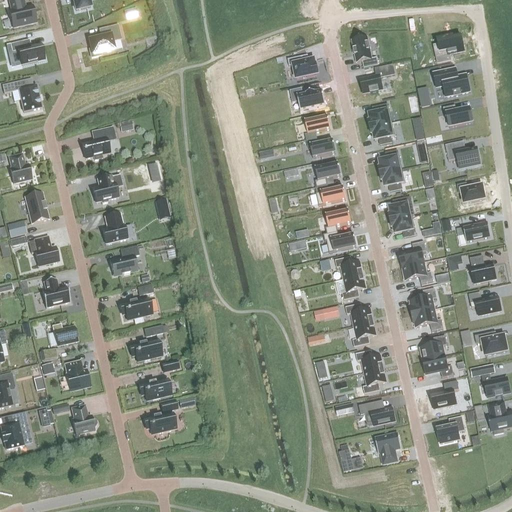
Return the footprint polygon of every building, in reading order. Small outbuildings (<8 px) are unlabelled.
[(22,0),(10,0),(9,0),(12,12),(9,13),(13,30),(36,24),(32,7),(25,9),(22,0)] [(73,0),(77,14),(92,11),(88,0),(73,0)] [(136,10),(124,12),(126,21),(138,18),(136,10)] [(102,57),(101,55),(115,52),(113,43),(121,41),(118,27),(100,31),(102,39),(90,42),(92,51),(90,51),(92,59),(102,57)] [(438,46),(434,47),(438,65),(452,62),(450,56),(465,53),(462,38),(454,39),(453,35),(437,39),(438,46)] [(367,39),(351,43),(356,65),(362,63),(363,70),(378,67),(376,59),(371,61),(367,39)] [(29,42),(11,46),(12,53),(18,52),(21,67),(44,61),(40,46),(30,48),(29,42)] [(308,57),(287,61),(289,68),(293,67),(296,81),(318,76),(316,66),(315,67),(314,61),(309,63),(308,57)] [(447,71),(433,74),(436,90),(443,88),(445,99),(470,94),(466,77),(448,80),(447,71)] [(239,98),(281,87),(278,75),(236,86),(239,98)] [(378,93),(378,92),(382,91),(380,77),(360,82),(363,95),(370,93),(371,95),(378,93)] [(5,96),(19,92),(24,114),(42,110),(37,87),(23,91),(22,83),(3,87),(5,96)] [(302,89),(290,92),(293,105),(299,103),(301,113),(326,107),(323,93),(315,94),(307,95),(307,96),(304,97),(302,89)] [(370,122),(369,123),(370,129),(392,124),(389,111),(385,112),(384,106),(372,109),(373,115),(369,116),(370,122)] [(446,116),(449,130),(473,125),(470,110),(456,113),(455,107),(443,110),(444,116),(446,116)] [(307,134),(305,135),(306,142),(317,139),(315,133),(330,130),(327,117),(305,122),(307,134)] [(121,134),(133,132),(131,122),(119,125),(121,134)] [(392,124),(370,129),(372,135),(373,135),(375,142),(379,141),(380,146),(392,144),(391,138),(395,137),(392,124)] [(116,141),(113,130),(93,134),(95,143),(83,145),(86,161),(95,159),(95,162),(103,160),(103,157),(111,155),(108,143),(116,141)] [(317,139),(306,142),(308,149),(310,148),(313,160),(336,155),(333,142),(318,146),(317,139)] [(464,143),(446,147),(449,163),(458,161),(460,170),(481,165),(478,151),(470,153),(469,150),(466,151),(464,143)] [(381,169),(379,169),(380,175),(402,171),(399,158),(395,159),(394,153),(382,155),(383,161),(379,162),(381,169)] [(23,157),(8,160),(14,186),(33,181),(29,167),(25,168),(23,157)] [(318,182),(315,182),(316,189),(327,187),(326,180),(341,177),(338,165),(315,170),(318,182)] [(402,171),(380,175),(382,182),(383,181),(385,188),(389,187),(390,193),(402,190),(401,184),(405,183),(402,171)] [(123,189),(121,177),(107,180),(109,187),(93,191),(96,205),(101,204),(102,206),(109,205),(109,203),(119,200),(117,191),(123,189)] [(464,205),(485,201),(482,188),(468,191),(466,185),(457,187),(458,195),(462,195),(464,205)] [(327,187),(316,189),(318,196),(321,195),(323,207),(346,202),(343,190),(329,193),(327,187)] [(48,224),(41,198),(24,202),(31,228),(48,224)] [(391,215),(389,215),(391,222),(412,217),(410,204),(405,205),(404,199),(392,202),(394,207),(389,208),(391,215)] [(328,229),(325,229),(327,236),(338,234),(336,228),(351,225),(348,212),(326,217),(328,229)] [(102,232),(106,246),(127,241),(124,227),(123,227),(120,216),(104,219),(105,220),(106,220),(108,230),(102,232)] [(412,217),(391,222),(392,228),(394,228),(395,234),(399,233),(401,239),(412,237),(411,231),(415,230),(412,217)] [(464,230),(458,231),(459,237),(465,236),(467,244),(491,239),(488,224),(463,230),(464,230)] [(16,227),(8,229),(11,239),(27,235),(25,228),(17,230),(16,227)] [(338,234),(327,236),(328,243),(331,243),(334,255),(357,250),(354,237),(339,240),(338,234)] [(35,255),(38,268),(59,263),(55,249),(50,250),(48,239),(28,244),(31,256),(35,255)] [(18,240),(10,242),(12,248),(20,246),(18,240)] [(0,244),(0,247),(1,253),(9,251),(7,243),(0,244)] [(423,264),(421,254),(425,253),(423,243),(411,246),(413,253),(398,256),(401,270),(402,269),(423,264)] [(138,271),(135,258),(139,257),(137,250),(143,248),(122,253),(124,260),(118,261),(119,263),(111,265),(114,277),(122,275),(122,277),(130,275),(129,274),(138,271)] [(483,257),(470,259),(473,270),(471,270),(475,285),(497,281),(494,265),(485,267),(483,257)] [(351,259),(335,262),(337,269),(340,269),(343,281),(363,277),(360,264),(352,266),(351,259)] [(430,274),(425,275),(423,264),(402,269),(405,282),(419,279),(420,286),(432,283),(430,274)] [(346,294),(342,295),(344,302),(359,299),(358,292),(366,290),(363,277),(343,281),(346,294)] [(45,294),(41,294),(45,310),(69,304),(65,289),(57,291),(55,281),(42,284),(45,294)] [(153,295),(151,286),(137,290),(139,298),(153,295)] [(432,301),(436,300),(434,290),(423,293),(424,300),(410,303),(411,307),(410,308),(412,316),(434,311),(432,301)] [(470,310),(475,309),(477,318),(500,313),(497,299),(481,302),(479,294),(467,297),(470,310)] [(128,322),(152,316),(149,301),(121,307),(123,316),(126,316),(128,322)] [(361,306),(345,309),(347,316),(350,315),(353,328),(373,324),(370,311),(362,312),(361,306)] [(441,321),(436,322),(434,311),(412,316),(413,325),(415,325),(416,329),(430,326),(432,333),(443,330),(441,321)] [(356,341),(352,342),(354,349),(369,346),(368,339),(376,337),(373,324),(353,328),(356,341)] [(53,328),(57,348),(78,343),(75,328),(62,331),(61,326),(53,328)] [(162,327),(144,331),(146,339),(164,335),(162,327)] [(471,341),(469,333),(461,335),(463,342),(471,341)] [(482,344),(485,357),(507,353),(504,338),(494,340),(493,334),(474,338),(476,345),(482,344)] [(434,347),(419,350),(422,363),(443,359),(441,348),(446,347),(444,338),(432,341),(434,347)] [(162,358),(158,342),(130,349),(132,358),(136,357),(138,364),(162,358)] [(55,351),(42,353),(44,362),(57,360),(55,351)] [(371,353),(356,356),(357,363),(361,363),(363,375),(383,371),(380,358),(373,360),(371,353)] [(422,363),(425,377),(439,374),(441,380),(453,378),(451,368),(446,369),(444,359),(443,359),(422,363)] [(53,363),(42,366),(44,375),(55,373),(53,363)] [(177,363),(162,366),(164,374),(179,371),(177,363)] [(79,365),(66,367),(68,377),(66,377),(70,393),(90,388),(87,373),(81,374),(79,365)] [(492,367),(470,371),(472,379),(494,375),(492,367)] [(366,388),(362,389),(364,396),(380,393),(378,386),(386,384),(383,371),(363,375),(366,388)] [(0,410),(12,407),(8,390),(14,389),(11,375),(0,377),(0,410)] [(493,377),(487,378),(488,385),(489,385),(492,398),(500,397),(500,398),(506,397),(506,395),(511,394),(511,383),(511,379),(495,383),(493,377)] [(142,397),(145,396),(147,403),(171,397),(168,381),(139,388),(142,397)] [(430,397),(433,411),(456,406),(453,393),(459,392),(457,383),(443,386),(445,394),(430,397)] [(194,398),(180,401),(182,408),(196,405),(194,398)] [(160,405),(163,415),(178,411),(176,402),(160,405)] [(68,403),(53,408),(54,414),(70,410),(68,403)] [(352,404),(335,408),(338,417),(354,412),(352,404)] [(376,404),(359,407),(361,417),(365,416),(367,427),(370,428),(396,423),(393,409),(378,413),(376,404)] [(490,420),(487,420),(490,436),(493,435),(494,439),(503,437),(503,433),(511,430),(511,414),(504,416),(504,414),(505,413),(503,406),(488,409),(490,420)] [(75,422),(73,422),(76,437),(95,433),(94,429),(96,429),(97,426),(97,423),(94,421),(92,421),(91,418),(87,419),(85,408),(72,411),(75,422)] [(38,413),(42,429),(50,427),(46,411),(38,413)] [(176,431),(173,415),(144,421),(146,431),(150,430),(152,436),(176,431)] [(10,427),(1,429),(3,437),(1,437),(3,445),(5,444),(6,452),(24,448),(18,426),(24,424),(23,417),(8,421),(10,427)] [(450,428),(437,431),(440,446),(459,441),(458,434),(465,433),(461,418),(448,421),(450,428)] [(396,432),(373,437),(377,453),(379,452),(381,464),(396,461),(393,449),(400,448),(396,432)] [(339,453),(343,472),(353,470),(349,451),(339,453)]
